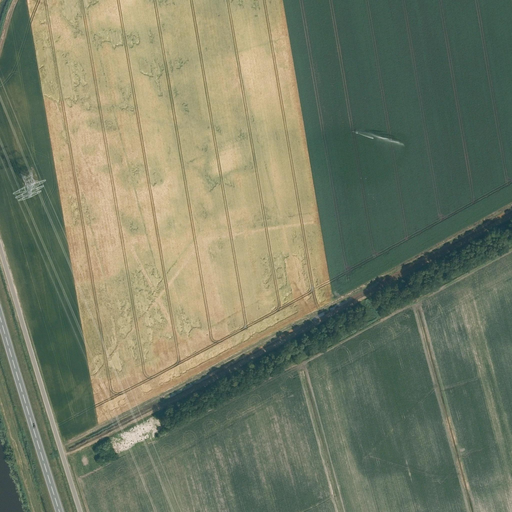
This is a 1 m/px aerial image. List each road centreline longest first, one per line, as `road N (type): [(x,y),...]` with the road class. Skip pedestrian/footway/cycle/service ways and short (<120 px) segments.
road 1 (unclassified): [(80,511),(0,246)]
road 2 (trunk): [(59,511),(0,316)]
